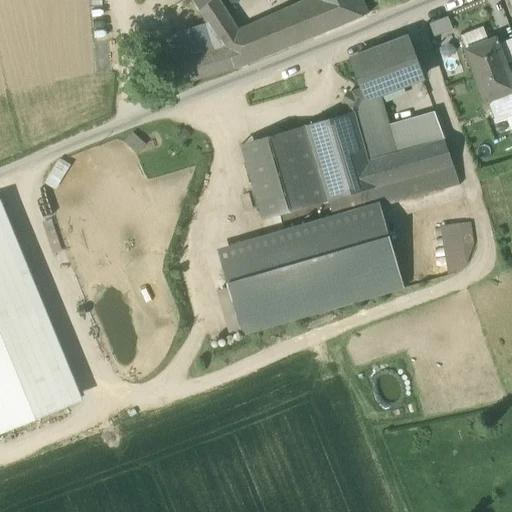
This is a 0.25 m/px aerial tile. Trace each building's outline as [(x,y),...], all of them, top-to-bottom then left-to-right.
[(191,0),(199,12),(211,0),(191,0)] [(231,20),(217,0),(211,0),(199,12),(210,29),(231,20)] [(309,0),(296,6),(312,38),(368,15),(361,0),(309,0)] [(296,6),(275,15),(290,47),(312,38),(296,6)] [(238,31),(218,40),(223,49),(236,69),(237,70),(290,47),(275,15),(238,31)] [(447,17),(428,25),(434,39),(453,31),(447,17)] [(210,29),(214,34),(218,40),(238,31),(231,20),(210,29)] [(460,36),(465,51),(488,43),(483,28),(460,36)] [(182,45),(186,60),(223,49),(218,40),(214,34),(182,45)] [(363,92),(366,100),(378,96),(422,79),(407,39),(352,60),(363,92)] [(465,51),(474,77),(505,66),(498,47),(495,40),(488,43),(465,51)] [(511,42),(511,41),(498,47),(505,66),(511,63),(511,42)] [(236,69),(223,49),(186,60),(148,72),(155,94),(236,69)] [(511,82),(505,66),(474,77),(484,104),(487,103),(511,93),(511,82)] [(348,108),(355,95),(347,91),(341,104),(348,108)] [(352,113),(360,143),(389,134),(386,124),(378,96),(366,100),(363,92),(355,95),(348,108),(350,114),(352,113)] [(511,93),(487,103),(494,121),(505,117),(511,113),(511,93)] [(389,134),(395,155),(419,148),(415,136),(440,129),(434,112),(386,124),(389,134)] [(350,114),(306,127),(328,203),(374,189),(453,166),(452,163),(446,144),(445,141),(419,148),(395,155),(366,164),(360,143),(352,113),(350,114)] [(263,222),(328,203),(306,127),(241,146),(263,222)] [(415,136),(419,148),(445,141),(440,129),(415,136)] [(395,155),(389,134),(360,143),(366,164),(395,155)] [(58,158),(47,184),(59,188),(70,163),(58,158)] [(459,184),(453,166),(374,189),(328,203),(332,220),(459,184)] [(0,200),(0,435),(83,401),(0,200)] [(217,251),(224,275),(385,227),(379,204),(217,251)] [(441,227),(447,275),(461,271),(468,261),(474,245),(470,223),(441,227)] [(228,289),(241,332),(402,285),(385,227),(224,275),(228,289)] [(404,289),(402,285),(241,332),(242,336),(404,289)] [(229,335),(241,332),(228,289),(216,292),(229,335)]
